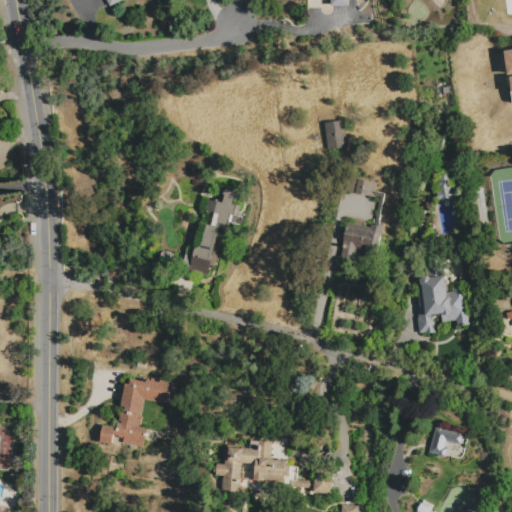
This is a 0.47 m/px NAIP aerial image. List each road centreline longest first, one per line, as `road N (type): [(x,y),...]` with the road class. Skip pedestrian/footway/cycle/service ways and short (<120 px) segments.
road 1 (tertiary): [(47,511),(48,225),(15,0)]
road 2 (residential): [(24,46),(126,48),(219,38),(239,18)]
